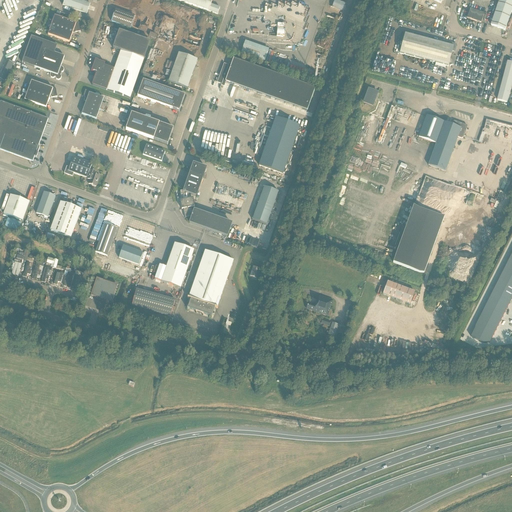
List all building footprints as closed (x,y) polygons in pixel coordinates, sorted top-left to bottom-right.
[(87,14),(90,4),(79,0),(64,0),(63,5),(87,14)] [(212,0),(176,0),(217,15),(220,8),(211,5),(212,0)] [(337,0),(334,8),(342,11),(345,3),(337,0)] [(505,30),(511,10),(511,0),(499,0),(491,25),(505,30)] [(468,19),(471,20),(472,20),(481,23),(484,13),(470,8),(467,18),(468,18),(468,19)] [(130,28),(135,16),(116,9),(111,22),(130,28)] [(73,33),(80,31),(79,23),(75,23),(58,17),(55,16),(48,35),(69,42),(73,33)] [(96,72),(92,85),(130,98),(150,42),(119,31),(113,48),(120,51),(114,69),(103,65),(104,64),(95,61),(94,66),(95,69),(94,72),(96,72)] [(404,34),(399,53),(448,66),(452,52),(455,52),(457,45),(444,41),(443,44),(404,34)] [(31,37),(22,63),(35,67),(50,73),(50,75),(51,77),(53,78),(55,77),(56,79),(58,80),(60,79),(61,77),(60,75),(61,73),(63,72),(64,70),(63,67),(61,67),(64,57),(54,53),(57,46),(31,37)] [(268,51),(244,43),(241,52),(265,61),(268,51)] [(187,89),(197,60),(178,53),(168,82),(187,89)] [(0,76),(4,79),(14,62),(6,58),(0,69),(0,76)] [(224,64),(218,82),(222,84),(223,81),(225,82),(307,111),(315,88),(233,59),(230,67),(228,66),(224,64)] [(511,83),(511,62),(507,61),(497,100),(507,103),(511,83)] [(185,95),(143,80),(137,97),(179,112),(185,95)] [(49,98),(57,97),(55,88),(52,89),(31,81),(25,100),(46,108),(49,98)] [(369,89),(363,102),(373,106),(378,93),(369,89)] [(86,102),(82,114),(96,119),(99,110),(103,111),(106,105),(102,103),(103,98),(93,95),(94,93),(85,90),(83,95),(85,98),(84,101),(86,102)] [(0,102),(0,149),(33,162),(34,157),(36,157),(38,153),(38,152),(36,152),(38,147),(43,133),(48,119),(15,107),(0,102)] [(128,122),(170,136),(173,128),(131,114),(128,122)] [(435,144),(443,122),(426,116),(418,138),(435,144)] [(275,118),(258,166),(283,174),(300,127),(275,118)] [(453,122),(452,125),(449,134),(458,137),(461,139),(463,138),(464,134),(463,133),(464,130),(465,131),(466,130),(467,127),(467,126),(454,121),(453,122)] [(168,145),(170,136),(128,122),(125,130),(168,145)] [(445,171),(458,137),(449,134),(452,125),(444,122),(428,165),(445,171)] [(143,155),(162,161),(165,152),(146,145),(143,155)] [(225,146),(223,159),(230,160),(232,148),(225,146)] [(88,176),(90,170),(92,164),(73,157),(69,168),(67,167),(64,174),(72,177),(74,173),(87,178),(88,176)] [(188,194),(195,196),(205,168),(193,163),(183,191),(180,191),(182,201),(180,201),(181,209),(183,209),(185,218),(191,217),(189,223),(227,237),(231,225),(193,211),(192,215),(191,208),(194,207),(193,198),(189,199),(188,194)] [(90,170),(88,176),(91,178),(88,184),(96,187),(100,177),(94,175),(95,172),(90,170)] [(148,186),(147,189),(158,191),(160,182),(153,181),(151,187),(148,186)] [(278,192),(264,187),(252,220),(267,225),(278,192)] [(0,207),(4,208),(9,193),(2,191),(0,197),(0,206),(0,207)] [(48,218),(55,197),(44,192),(36,214),(48,218)] [(22,221),(29,202),(10,195),(3,214),(22,221)] [(491,199),(489,202),(494,205),(492,210),(495,212),(500,202),(491,199)] [(70,238),(81,210),(60,202),(50,231),(70,238)] [(87,225),(95,208),(88,205),(87,206),(86,205),(84,209),(86,210),(84,216),(81,222),(87,225)] [(393,263),(423,274),(444,218),(413,207),(393,263)] [(117,229),(105,224),(95,252),(107,257),(117,229)] [(159,265),(154,279),(180,288),(193,250),(174,243),(166,267),(159,265)] [(143,253),(123,246),(119,258),(139,265),(143,253)] [(233,261),(205,251),(188,298),(187,298),(191,299),(214,307),(218,308),(217,308),(233,261)] [(511,255),(471,337),(484,343),(490,342),(511,299),(511,255)] [(48,258),(46,263),(51,265),(50,267),(56,269),(57,266),(58,261),(48,258)] [(12,263),(11,268),(13,268),(11,274),(18,276),(21,264),(14,263),(12,262),(12,264),(12,263)] [(23,276),(26,277),(27,274),(30,275),(31,271),(30,270),(31,268),(29,267),(30,263),(27,262),(23,276)] [(36,277),(39,278),(43,266),(36,264),(32,279),(35,280),(36,277)] [(256,278),(260,268),(253,266),(250,276),(256,278)] [(41,282),(45,283),(46,279),(48,280),(49,277),(50,277),(52,269),(45,267),(41,282)] [(53,284),(57,285),(58,282),(61,282),(63,273),(60,272),(60,273),(57,272),(53,284)] [(74,274),(71,273),(70,276),(66,275),(63,286),(67,287),(70,288),(74,274)] [(101,300),(107,282),(96,278),(91,296),(97,298),(96,298),(101,300)] [(117,286),(107,282),(101,300),(105,301),(111,303),(117,286)] [(415,292),(387,282),(382,294),(410,305),(415,292)] [(175,300),(136,290),(132,306),(170,317),(175,300)] [(308,303),(306,309),(328,317),(333,300),(319,296),(316,306),(308,303)] [(214,307),(191,299),(188,308),(187,308),(187,309),(198,312),(198,313),(200,314),(200,313),(211,317),(212,316),(211,316),(214,307)] [(338,325),(323,320),(321,324),(329,326),(329,328),(330,329),(328,335),(335,337),(338,325)]
